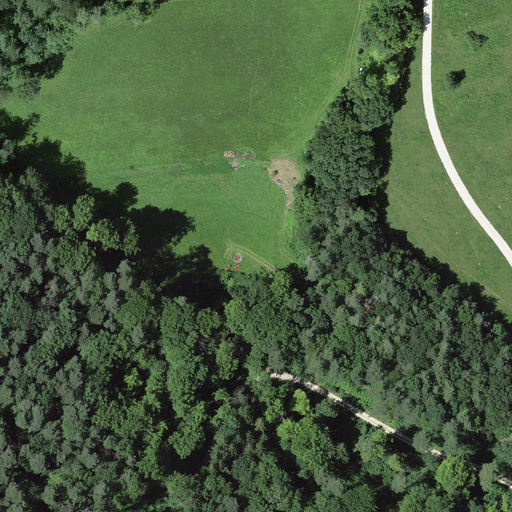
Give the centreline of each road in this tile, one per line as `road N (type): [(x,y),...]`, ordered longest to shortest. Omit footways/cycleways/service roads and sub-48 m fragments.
road 1 (track): [(511,487),(354,407),(263,372),(249,375),(236,393),(195,479),(169,511)]
road 2 (track): [(428,0),(432,121),(467,199),(511,260)]
